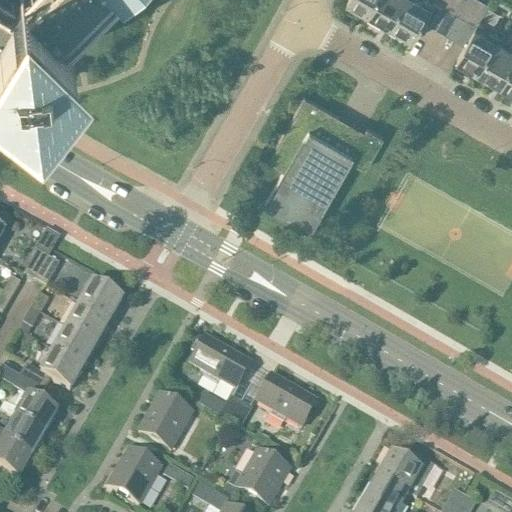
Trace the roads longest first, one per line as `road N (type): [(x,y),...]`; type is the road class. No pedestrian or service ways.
road 1 (secondary): [(171,235),(511,426)]
road 2 (residential): [(298,24),(171,235)]
road 3 (residential): [(511,144),(298,24)]
road 4 (secondary): [(0,136),(171,235)]
